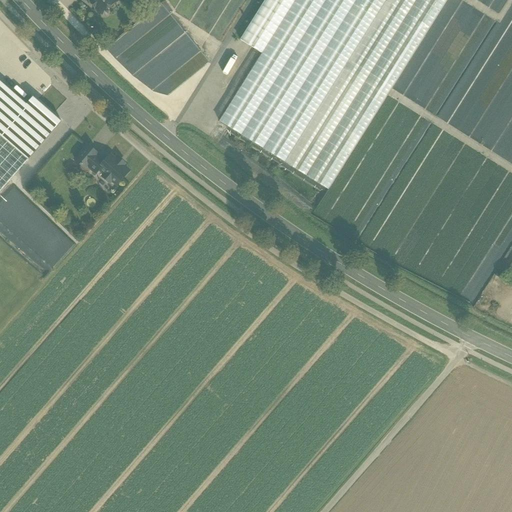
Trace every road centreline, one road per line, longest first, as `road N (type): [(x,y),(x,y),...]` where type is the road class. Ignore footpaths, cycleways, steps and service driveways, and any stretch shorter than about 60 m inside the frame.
road 1 (track): [(0,16),(142,152),(256,238),(511,385)]
road 2 (secondary): [(20,0),(165,138),(236,193),(331,258),(511,358)]
road 3 (track): [(325,511),(470,338)]
road 4 (track): [(254,0),(157,149)]
